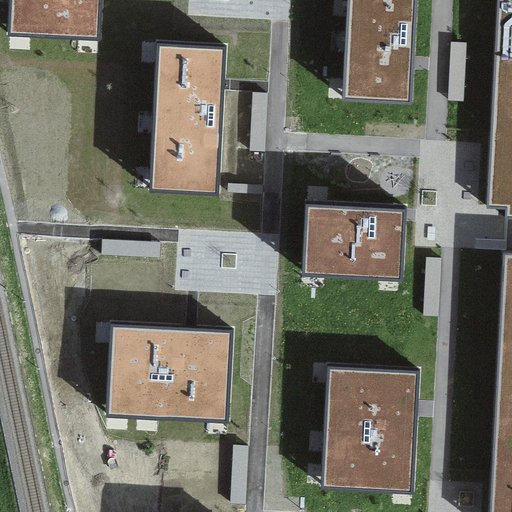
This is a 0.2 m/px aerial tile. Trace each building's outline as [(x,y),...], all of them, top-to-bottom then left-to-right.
[(11,0),(10,33),(98,38),(99,0),(11,0)] [(409,103),(414,0),(349,0),(344,100),(409,103)] [(511,0),(501,0),(492,205),(511,206),(511,216),(511,0)] [(223,50),(159,47),(152,189),(216,193),(223,50)] [(402,217),(310,212),(306,274),(399,279),(402,217)] [(511,511),(511,259),(505,259),(491,511),(511,511)] [(229,334),(113,328),(109,413),(225,419),(229,334)] [(414,375),(330,371),(324,484),(408,488),(414,375)]
